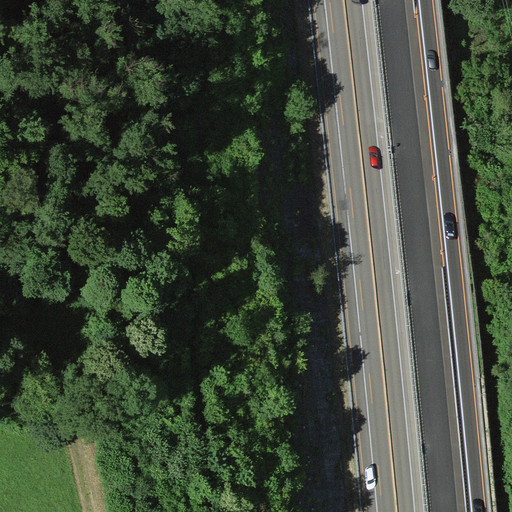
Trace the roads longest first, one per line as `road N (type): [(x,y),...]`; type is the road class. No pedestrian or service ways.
road 1 (motorway): [(344,0),(396,511)]
road 2 (motorway): [(453,511),(402,0)]
road 3 (track): [(97,511),(52,317),(0,207)]
